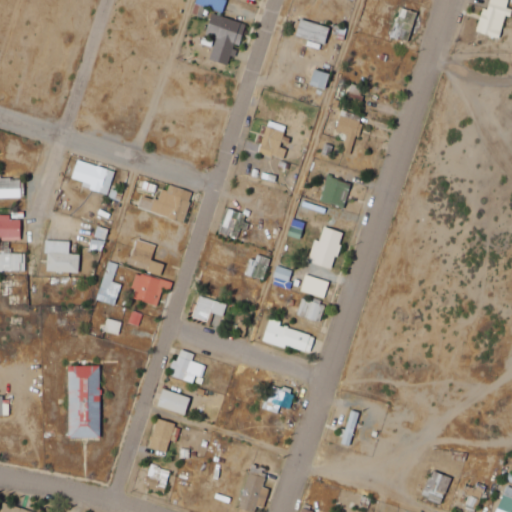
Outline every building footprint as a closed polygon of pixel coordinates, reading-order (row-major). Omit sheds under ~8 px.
[(194,0),(194,5),(222,11),(224,0),(194,0)] [(509,9),(505,8),(508,0),(486,0),(476,31),(499,39),(509,9)] [(415,12),(398,7),(390,37),(407,42),(415,12)] [(244,24),(211,13),(205,32),(215,35),(208,59),(226,65),(233,43),(238,44),(244,24)] [(325,45),(331,28),(299,17),(294,34),(325,45)] [(325,89),(328,72),(312,70),(309,86),(325,89)] [(361,86),(348,85),(347,99),(360,100),(361,86)] [(361,115),(340,110),(335,132),(346,135),(342,150),(352,153),(361,115)] [(282,159),(286,148),(280,146),(285,131),(267,125),(258,151),(282,159)] [(70,178),(81,181),(79,187),(106,195),(113,171),(76,160),(70,178)] [(351,183),(326,175),(318,199),(343,208),(351,183)] [(0,198),(20,198),(19,178),(0,178),(0,198)] [(192,191),(164,182),(157,200),(142,195),(137,207),(182,222),(192,191)] [(231,236),(238,212),(225,208),(217,232),(231,236)] [(0,236),(19,237),(19,220),(8,220),(8,215),(0,214),(0,236)] [(334,269),(343,230),(319,225),(310,263),(334,269)] [(101,251),(107,229),(96,226),(93,238),(90,237),(87,248),(101,251)] [(164,263),(152,259),(156,243),(133,238),(126,265),(161,274),(164,263)] [(68,241),(45,240),(44,271),(77,273),(78,254),(68,254),(68,241)] [(0,270),(23,270),(23,253),(0,253),(0,270)] [(262,280),(269,258),(252,253),(245,275),(262,280)] [(96,299),(115,304),(121,284),(112,281),(117,263),(106,260),(96,299)] [(287,289),(293,270),(276,265),(270,284),(287,289)] [(130,288),(136,290),(134,299),(157,306),(162,287),(169,290),(172,282),(136,271),(130,288)] [(330,281),(306,273),(299,290),(324,299),(330,281)] [(222,316),(226,304),(196,294),(189,317),(208,323),(211,313),(222,316)] [(324,304),(301,296),(295,314),(318,321),(324,304)] [(141,314),(131,311),(127,324),(137,327),(141,314)] [(117,335),(120,322),(106,318),(102,331),(117,335)] [(309,354),(314,334),(266,321),(261,341),(309,354)] [(193,354),(180,349),(170,375),(192,383),(199,363),(191,360),(193,354)] [(99,365),(67,365),(67,438),(100,438),(99,365)] [(294,393),(268,386),(261,409),(277,413),(279,406),(289,409),(294,393)] [(156,405),(185,414),(191,397),(161,388),(156,405)] [(349,445),(359,411),(348,408),(338,442),(349,445)] [(144,445),(164,453),(176,425),(156,417),(144,445)] [(262,487),(268,469),(250,463),(236,507),(252,511),(259,511),(267,488),(262,487)] [(167,468),(146,467),(145,490),(166,491),(167,468)] [(449,477),(429,471),(421,496),(441,502),(449,477)] [(467,496),(463,506),(475,510),(483,485),(474,483),(473,488),(464,485),(461,494),(467,496)] [(510,511),(511,509),(511,488),(505,486),(494,511),(510,511)] [(0,508),(0,511),(32,511),(2,502),(0,508)]
